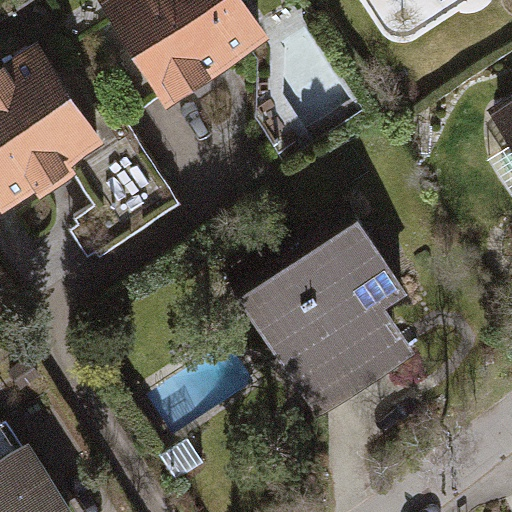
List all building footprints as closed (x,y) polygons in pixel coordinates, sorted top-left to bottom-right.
[(253,0),(106,0),(171,99),(274,31),(253,0)] [(108,138),(42,36),(0,63),(0,194),(6,204),(108,138)] [(511,91),(492,104),(511,136),(511,91)] [(413,283),(363,207),(239,287),(321,412),(422,347),(390,298),(413,283)] [(80,511),(31,436),(0,455),(0,511),(80,511)]
